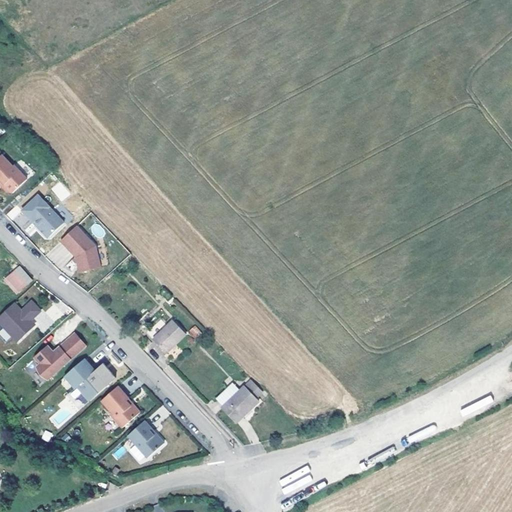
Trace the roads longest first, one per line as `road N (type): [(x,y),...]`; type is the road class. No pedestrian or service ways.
road 1 (residential): [(237,472),(112,333),(0,234)]
road 2 (residential): [(237,472),(401,413),(511,351)]
road 3 (residential): [(85,511),(159,483),(237,472)]
